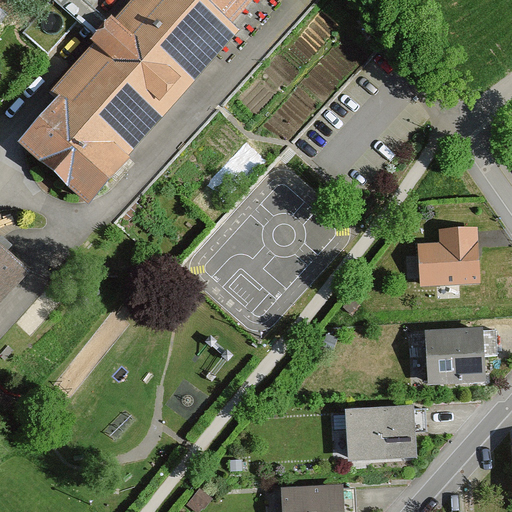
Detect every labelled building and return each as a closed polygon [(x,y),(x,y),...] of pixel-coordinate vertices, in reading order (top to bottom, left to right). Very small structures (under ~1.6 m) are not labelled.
[(191,0),(139,0),(11,147),(82,209),(234,36),(227,31),(191,0)] [(191,0),(227,31),(254,0),(191,0)] [(478,233),(438,233),(438,248),(414,248),(414,290),(479,289),(478,233)] [(0,308),(30,275),(0,248),(0,308)] [(488,383),(487,331),(424,332),(425,384),(488,383)] [(417,410),(349,412),(350,462),(418,460),(417,410)] [(346,511),(347,490),(284,490),(283,511),(346,511)]
